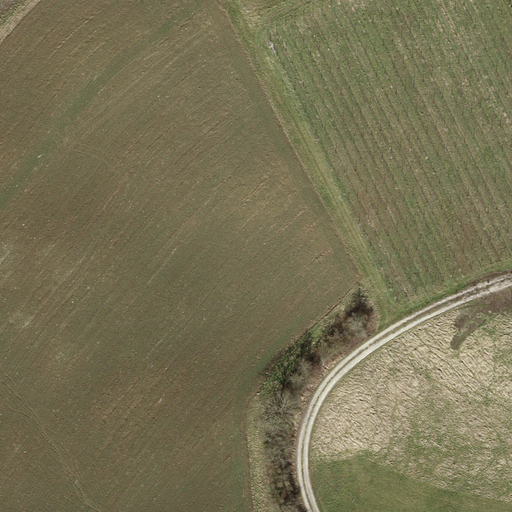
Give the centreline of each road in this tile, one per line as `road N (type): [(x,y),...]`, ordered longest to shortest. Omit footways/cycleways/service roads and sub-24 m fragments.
road 1 (track): [(400,327),(233,0)]
road 2 (track): [(314,511),(303,455),(331,381),(400,327),(511,280)]
